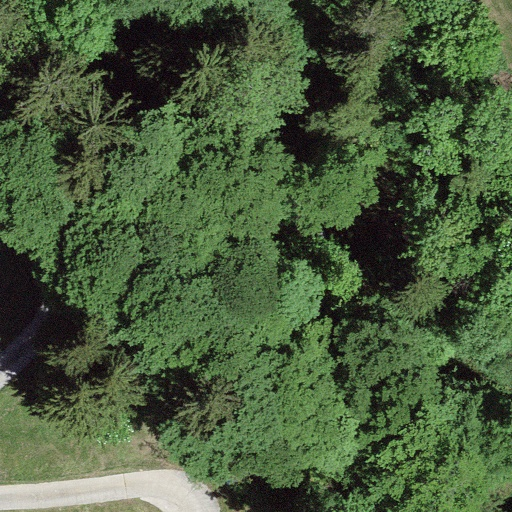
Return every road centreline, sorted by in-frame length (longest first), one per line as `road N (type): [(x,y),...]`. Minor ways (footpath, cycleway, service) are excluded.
road 1 (track): [(0,208),(28,213),(66,265),(62,305),(0,375)]
road 2 (track): [(0,494),(129,486),(168,493),(187,511)]
